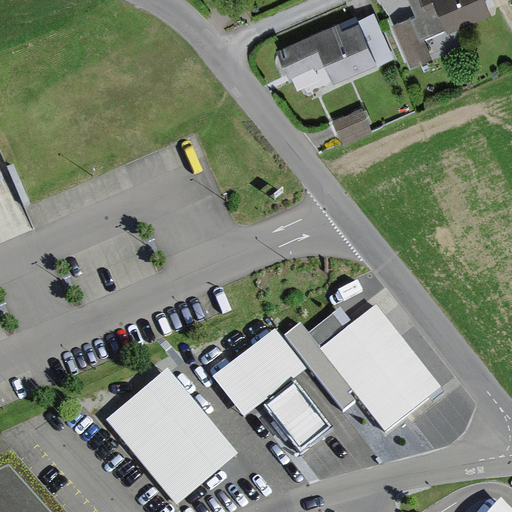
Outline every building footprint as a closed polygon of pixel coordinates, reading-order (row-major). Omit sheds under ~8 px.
[(410,0),(417,13),(393,24),(411,64),(433,54),(425,37),(447,27),(449,29),(490,11),(485,0),(410,0)] [(327,63),(334,80),(392,54),(373,12),(359,19),(356,12),(279,47),(293,78),(327,63)] [(361,105),(331,119),(341,141),(371,127),(361,105)] [(511,293),(511,177),(485,120),(466,129),(470,138),(440,152),(451,177),(436,184),(479,277),(500,267),(511,293)] [(332,312),(304,334),(383,434),(440,388),(374,305),(344,328),(332,312)] [(272,332),(214,377),(243,415),(301,370),(272,332)] [(162,373),(108,418),(178,501),(232,455),(162,373)] [(300,449),(329,426),(294,382),(265,405),(300,449)] [(62,511),(13,455),(0,461),(0,511),(62,511)]
